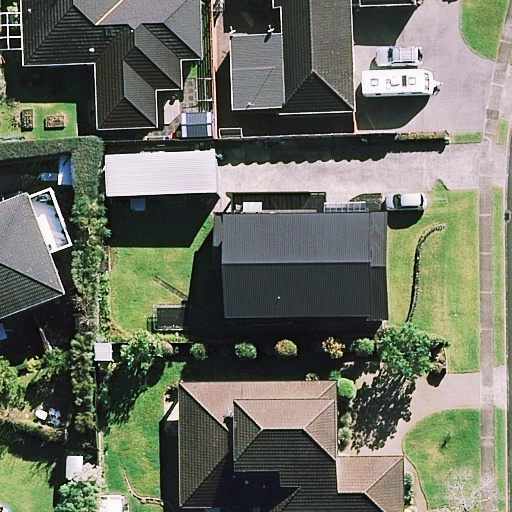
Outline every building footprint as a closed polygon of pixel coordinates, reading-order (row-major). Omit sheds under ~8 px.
[(29,0),(31,70),(103,69),(105,134),(161,132),(160,95),(186,94),(185,66),(206,65),(204,0),(29,0)] [(414,10),(414,0),(284,0),(285,21),(238,21),(239,117),(358,115),(357,10),(414,10)] [(223,198),(222,158),(111,162),(112,201),(223,198)] [(0,331),(75,303),(59,260),(81,252),(58,193),(0,214),(0,331)] [(385,324),(385,224),(233,224),(233,323),(385,324)] [(410,511),(410,387),(184,388),(184,511),(266,511),(265,511),(410,511)]
